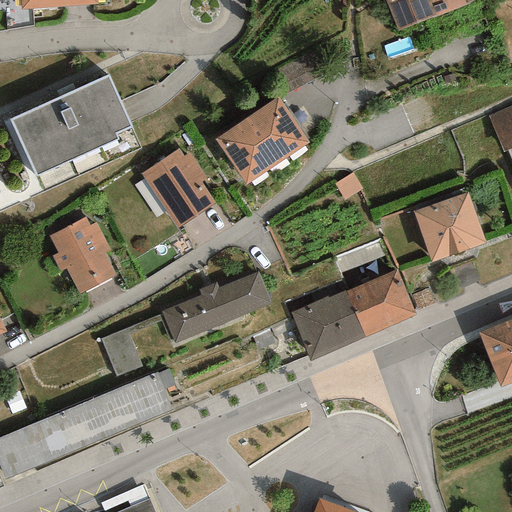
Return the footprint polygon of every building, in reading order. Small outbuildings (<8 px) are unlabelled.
[(19,0),(20,9),(96,4),(96,0),(19,0)] [(451,10),(447,0),(384,0),(397,31),(451,10)] [(447,0),(451,10),(475,0),(447,0)] [(107,76),(10,120),(36,176),(117,139),(114,134),(130,127),(107,76)] [(278,98),(215,140),(245,185),(308,143),(278,98)] [(511,104),(487,115),(503,153),(511,148),(511,104)] [(178,149),(141,173),(176,228),(215,203),(201,182),(205,179),(188,153),(183,156),(178,149)] [(467,193),(412,213),(430,263),(485,243),(467,193)] [(84,217),(48,236),(57,253),(52,256),(60,271),(65,269),(79,295),(115,276),(103,254),(109,250),(95,223),(89,226),(84,217)] [(397,270),(345,292),(364,339),(417,316),(397,270)] [(216,282),(198,290),(198,292),(200,296),(160,312),(173,343),(270,304),(257,273),(219,288),(216,282)] [(327,297),(289,313),(310,362),(364,339),(345,292),(344,291),(327,298),(327,297)] [(511,318),(477,332),(499,388),(511,382),(511,318)] [(100,338),(114,377),(141,367),(126,328),(100,338)] [(171,410),(156,373),(0,436),(0,470),(4,479),(171,410)] [(316,511),(347,511),(321,502),(316,511)]
